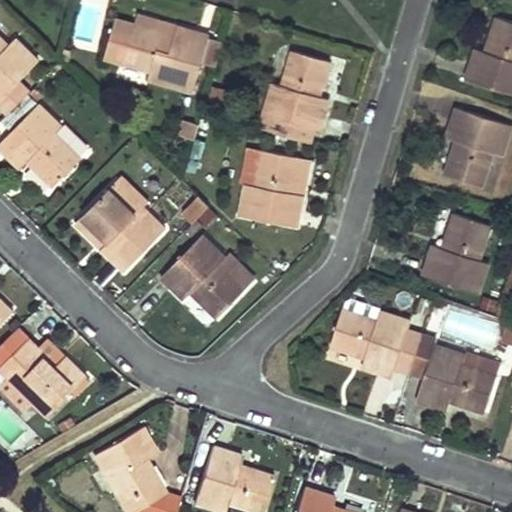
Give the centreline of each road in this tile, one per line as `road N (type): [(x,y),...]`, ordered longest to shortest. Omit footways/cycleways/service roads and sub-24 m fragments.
road 1 (residential): [(217,391),(262,334),(335,270),(416,0)]
road 2 (residential): [(511,489),(217,391)]
road 3 (residential): [(217,391),(136,356),(0,224)]
